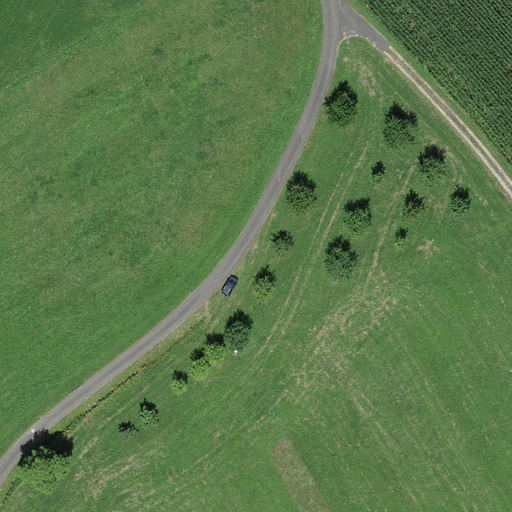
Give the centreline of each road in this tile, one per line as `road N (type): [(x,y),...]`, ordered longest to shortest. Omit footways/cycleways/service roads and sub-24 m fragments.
road 1 (track): [(325,0),(325,66),(250,234),(196,302),(124,355),(0,468)]
road 2 (track): [(327,5),(387,48),(511,186)]
